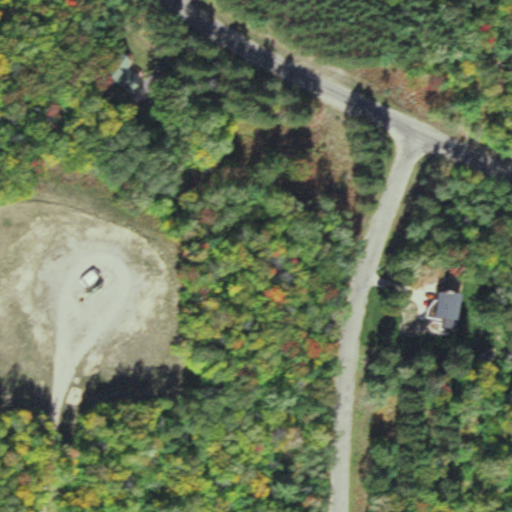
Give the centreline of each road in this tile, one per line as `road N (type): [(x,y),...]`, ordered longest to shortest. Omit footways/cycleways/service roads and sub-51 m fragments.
road 1 (residential): [(336,511),(342,396),(365,268),(418,133)]
road 2 (residential): [(511,178),(344,97),(197,0)]
